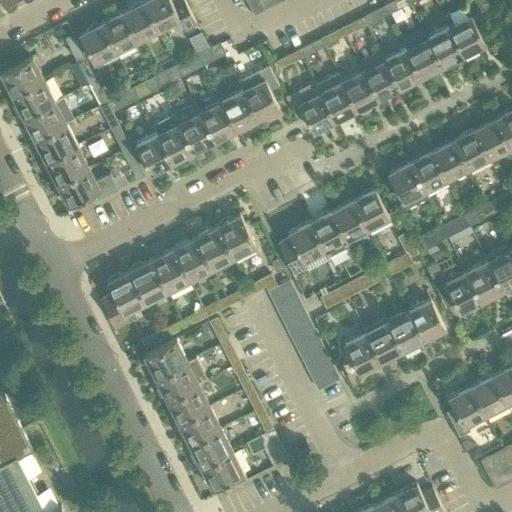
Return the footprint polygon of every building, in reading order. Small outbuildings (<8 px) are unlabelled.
[(144,0),(122,11),(137,41),(158,30),(144,0)] [(144,0),(158,30),(180,19),(185,29),(196,23),(197,23),(185,0),(144,0)] [(265,10),(260,0),(245,0),(253,14),(253,15),(265,10)] [(276,4),(273,0),(260,0),(265,10),(276,4)] [(388,15),(410,4),(408,0),(399,0),(385,8),(388,15)] [(368,26),(388,15),(385,8),(364,18),(368,26)] [(122,11),(100,22),(115,52),(137,41),(122,11)] [(449,27),(464,56),(486,45),(471,16),(449,27)] [(347,36),(368,26),(364,18),(343,29),(347,36)] [(79,33),(93,63),(115,52),(100,22),(79,33)] [(443,67),(464,56),(449,27),(428,38),(443,67)] [(325,47),(347,36),(343,29),(321,40),(325,47)] [(75,58),(82,54),(72,34),(65,37),(75,58)] [(421,78),(443,67),(428,38),(406,49),(421,78)] [(303,59),(325,47),(321,40),(299,51),(303,59)] [(214,60),(225,54),(219,43),(208,49),(214,60)] [(204,65),(214,60),(208,49),(198,54),(204,65)] [(400,89),(421,78),(406,49),(385,59),(385,60),(400,89)] [(385,60),(385,59),(381,50),(360,61),(364,70),(379,100),(400,89),(385,60)] [(282,70),(303,59),(299,51),(277,62),(282,70)] [(193,71),(204,65),(198,54),(187,59),(193,71)] [(0,73),(10,94),(42,77),(31,55),(0,70),(0,73)] [(86,79),(93,75),(83,57),(77,60),(86,79)] [(181,76),(193,71),(187,59),(176,65),(181,76)] [(171,81),(181,76),(176,65),(166,70),(171,81)] [(279,110),(270,91),(279,86),(269,67),(238,82),(242,90),(243,90),(258,121),(279,110)] [(160,87),(171,81),(166,70),(154,76),(160,87)] [(379,100),(364,70),(343,81),(342,81),(358,111),(359,113),(363,115),(371,111),(372,106),(371,104),(379,100)] [(342,81),(343,81),(338,72),(316,83),(336,122),(358,111),(342,81)] [(149,93),(160,87),(154,76),(144,81),(149,93)] [(42,77),(10,94),(15,104),(11,105),(16,114),(16,116),(20,114),(21,117),(54,100),(42,77)] [(98,101),(104,98),(95,80),(88,83),(98,101)] [(138,98),(149,93),(144,81),(132,87),(138,98)] [(316,83),(315,82),(286,97),(296,118),(304,114),(314,133),(336,122),(316,83)] [(129,103),(138,98),(132,87),(123,91),(129,103)] [(236,131),(258,121),(243,90),(242,90),(221,101),(236,131)] [(116,109),(129,103),(123,91),(111,97),(116,109)] [(54,100),(21,117),(33,139),(65,122),(74,118),(63,96),(54,100)] [(109,124),(116,120),(106,101),(99,105),(109,124)] [(214,142),(236,131),(221,101),(201,111),(199,112),(214,142)] [(199,112),(201,111),(196,102),(174,114),(178,122),(178,123),(193,153),(214,142),(199,112)] [(511,110),(496,119),(510,148),(511,147),(511,110)] [(193,153),(178,123),(178,122),(174,114),(151,125),(156,134),(171,164),(193,153)] [(489,159),(510,148),(496,119),(474,130),(489,159)] [(65,122),(33,139),(44,161),(76,145),(65,122)] [(120,146),(127,142),(117,124),(110,127),(120,146)] [(467,171),(489,159),(474,130),(453,141),(467,171)] [(150,175),(171,164),(156,134),(135,144),(150,175)] [(446,181),(467,171),(453,141),(432,152),(446,181)] [(76,145),(44,161),(55,183),(87,167),(76,145)] [(137,179),(143,176),(128,146),(122,150),(137,179)] [(425,193),(426,192),(446,181),(432,152),(410,163),(425,193)] [(430,199),(426,192),(425,193),(410,163),(389,174),(408,211),(430,199)] [(87,167),(55,183),(66,206),(89,194),(93,201),(118,188),(110,172),(94,180),(87,167)] [(367,230),(388,219),(373,190),(352,201),(367,230)] [(501,212),(511,206),(511,204),(507,195),(496,201),(501,212)] [(345,241),(367,230),(352,201),(331,212),(345,241)] [(491,217),(501,212),(496,201),(485,206),(491,217)] [(481,222),(491,217),(485,206),(475,211),(481,222)] [(470,227),(481,222),(475,211),(464,217),(470,227)] [(345,241),(331,212),(309,223),(324,252),(327,258),(348,247),(345,241)] [(234,258),(256,247),(239,215),(217,226),(234,258)] [(459,233),(470,227),(464,217),(454,222),(459,233)] [(448,238),(459,233),(454,222),(443,228),(448,238)] [(302,263),(324,252),(309,223),(287,234),(290,240),(277,246),(291,275),(304,268),(302,263)] [(211,270),(234,258),(217,226),(194,237),(211,270)] [(437,244),(448,238),(443,228),(432,233),(437,244)] [(426,249),(437,244),(432,233),(421,239),(426,249)] [(189,281),(211,270),(194,237),(172,249),(189,281)] [(511,287),(511,258),(509,253),(505,245),(484,256),(488,263),(503,292),(511,287)] [(167,292),(189,281),(172,249),(150,260),(167,292)] [(401,271),(411,266),(406,256),(396,261),(401,271)] [(144,304),(167,292),(150,260),(128,271),(144,304)] [(390,277),(401,271),(396,261),(385,266),(390,277)] [(481,303),(503,292),(488,263),(466,274),(481,303)] [(379,282),(390,277),(385,266),(374,272),(379,282)] [(112,294),(101,300),(115,327),(126,322),(134,318),(131,311),(144,304),(128,271),(106,282),(112,294)] [(369,288),(379,282),(374,272),(363,277),(369,288)] [(459,314),(481,303),(466,274),(462,277),(458,275),(445,281),(446,285),(444,285),(459,314)] [(256,292),(273,283),(270,276),(252,285),(256,292)] [(358,293),(369,288),(363,277),(353,283),(358,293)] [(274,303),(295,292),(289,281),(268,292),(274,303)] [(347,299),(358,293),(353,283),(342,288),(347,299)] [(234,303),(252,294),(248,287),(230,296),(234,303)] [(337,304),(347,299),(342,288),(331,293),(337,304)] [(279,314),(300,303),(295,292),(274,303),(279,314)] [(325,310),(337,304),(331,293),(320,299),(325,310)] [(211,315),(229,305),(226,298),(207,307),(211,315)] [(429,301),(408,312),(422,341),(444,330),(429,301)] [(285,325),(306,314),(300,303),(279,314),(285,325)] [(189,326),(207,317),(203,309),(185,318),(189,326)] [(388,323),(387,323),(401,352),(422,341),(408,312),(388,323)] [(291,336),(311,325),(306,314),(285,325),(291,336)] [(385,316),(364,327),(367,333),(365,334),(380,363),(381,364),(394,358),(393,356),(401,352),(387,323),(388,323),(385,316)] [(219,342),(226,338),(216,319),(209,322),(219,342)] [(166,337),(185,328),(181,321),(163,330),(166,337)] [(296,346),(317,336),(311,325),(291,336),(296,346)] [(145,348),(163,339),(159,332),(141,341),(145,348)] [(365,334),(343,345),(358,374),(380,363),(365,334)] [(302,357),(322,347),(317,336),(296,346),(302,357)] [(175,340),(142,356),(154,379),(186,362),(186,361),(175,340)] [(229,363),(237,360),(228,342),(220,345),(229,363)] [(307,368),(328,358),(322,347),(302,357),(307,368)] [(186,362),(154,379),(165,401),(197,384),(197,383),(207,378),(196,356),(186,361),(186,362)] [(313,379),(333,369),(328,358),(307,368),(313,379)] [(240,386),(248,382),(238,363),(231,367),(240,386)] [(505,406),(511,402),(511,366),(491,377),(505,406)] [(318,390),(339,380),(333,369),(313,379),(318,390)] [(484,416),(505,406),(491,377),(470,387),(484,416)] [(176,422),(208,406),(197,384),(165,401),(176,422)] [(252,408),(259,405),(249,386),(242,389),(252,408)] [(466,426),(484,416),(470,387),(448,399),(452,407),(446,410),(459,435),(468,431),(466,426)] [(0,511),(63,511),(61,506),(49,511),(43,511),(17,459),(33,451),(2,391),(0,391),(0,511)] [(187,444),(220,428),(208,406),(176,422),(187,444)] [(263,431),(270,427),(260,408),(253,411),(263,431)] [(199,467),(231,450),(220,428),(187,444),(199,467)] [(271,430),(259,436),(272,463),(285,457),(271,430)] [(511,442),(501,448),(506,459),(511,470),(511,442)] [(501,448),(479,459),(485,470),(495,464),(506,459),(501,448)] [(231,450),(199,467),(210,489),(221,484),(224,490),(246,480),(242,473),(231,450)] [(511,470),(506,459),(495,464),(505,483),(511,479),(511,470)] [(495,464),(485,470),(494,488),(505,483),(495,464)] [(415,485),(393,496),(401,511),(443,511),(445,511),(434,489),(420,496),(415,485)] [(401,511),(393,496),(371,507),(373,511),(401,511)]
